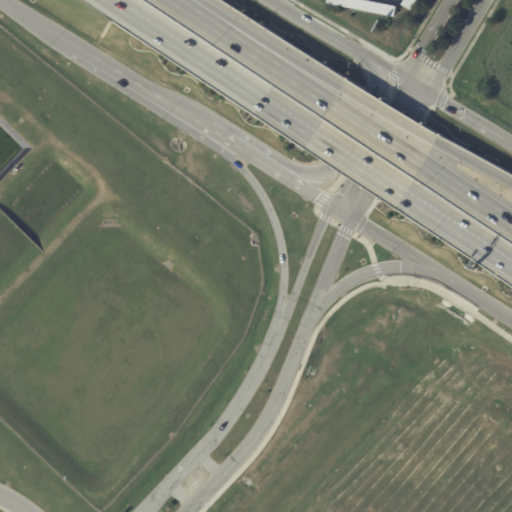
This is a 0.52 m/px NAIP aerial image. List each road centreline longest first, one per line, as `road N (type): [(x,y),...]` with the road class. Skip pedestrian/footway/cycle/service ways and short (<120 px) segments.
road 1 (trunk): [(104,0),(311,136)]
road 2 (residential): [(185,511),(267,414),(307,321)]
road 3 (tertiary): [(207,127),(254,185),(276,230),(283,265),(277,328)]
road 4 (tertiary): [(286,177),(335,162),(374,89),(363,54)]
road 5 (tertiary): [(74,44),(207,127)]
road 6 (residential): [(277,328),(199,453)]
road 7 (tertiary): [(403,78),(331,206)]
road 8 (tertiary): [(351,218),(426,92)]
road 9 (tertiary): [(307,321),(361,274),(431,268)]
road 10 (trunk): [(340,88),(221,27)]
road 11 (residential): [(331,206),(277,328)]
road 12 (trunk): [(332,100),(221,27)]
road 13 (trunk): [(403,196),(511,268)]
road 14 (tertiary): [(511,144),(403,78)]
road 15 (tertiary): [(351,218),(454,283)]
